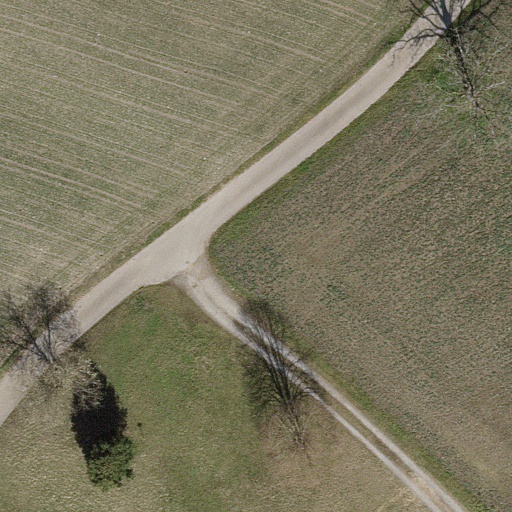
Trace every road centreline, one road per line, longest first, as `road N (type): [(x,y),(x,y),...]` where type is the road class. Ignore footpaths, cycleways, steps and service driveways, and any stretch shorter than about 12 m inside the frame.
road 1 (track): [(0,396),(41,342),(148,254),(354,112),(461,0)]
road 2 (unknown): [(148,254),(439,511)]
